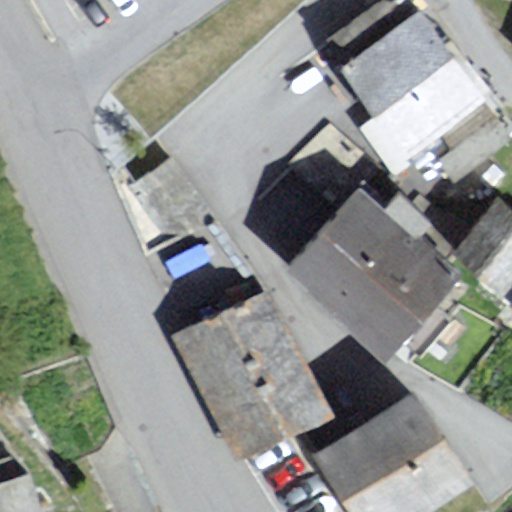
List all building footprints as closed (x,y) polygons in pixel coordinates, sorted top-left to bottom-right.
[(433,12),(348,68),(407,157),(492,100),(433,12)] [(209,324),(182,336),(244,469),(338,425),(276,293),(182,161),(133,187),(209,324)] [(308,242),(342,196),(302,166),(268,212),(308,242)] [(470,284),(359,193),(293,272),(404,364),(470,284)] [(511,200),(507,196),(454,254),(505,299),(511,291),(511,200)] [(419,398),(324,460),(358,511),(431,511),(475,483),(419,398)] [(46,511),(36,479),(0,488),(0,511),(46,511)]
